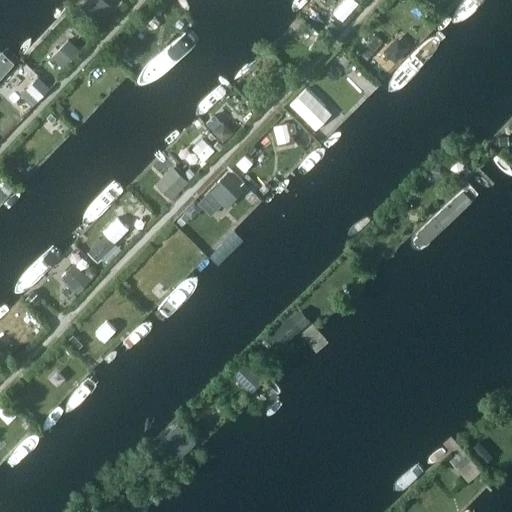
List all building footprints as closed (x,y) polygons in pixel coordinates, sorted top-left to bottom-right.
[(86,0),(80,7),(101,26),(111,17),(108,14),(112,10),(106,4),(102,8),(97,3),(100,0),(86,0)] [(375,35),(367,44),(374,51),(382,41),(375,35)] [(68,40),(51,57),(62,68),(80,50),(68,40)] [(344,56),(340,61),(344,66),(349,61),(344,56)] [(38,78),(21,95),(32,106),(49,88),(38,78)] [(214,116),(206,123),(213,130),(220,123),(214,116)] [(289,122),(274,126),(277,141),(293,137),(292,133),(296,132),(294,123),(289,124),(289,122)] [(223,126),(215,133),(223,141),(231,134),(223,126)] [(507,136),(499,137),(499,145),(508,145),(507,136)] [(440,163),(431,171),(435,177),(443,177),(448,172),(440,163)] [(17,167),(13,172),(19,178),(23,173),(17,167)] [(189,169),(184,173),(189,179),(194,174),(189,169)] [(209,192),(198,203),(211,216),(239,187),(226,174),(209,192)] [(6,183),(1,188),(8,195),(13,190),(6,183)] [(106,235),(88,253),(97,261),(114,243),(106,235)] [(74,264),(61,278),(67,284),(77,293),(90,280),(80,270),(74,264)] [(89,266),(86,270),(86,274),(88,277),(93,277),(96,273),(96,269),(93,266),(89,266)] [(33,291),(25,299),(32,306),(40,298),(33,291)] [(291,316),(269,336),(279,348),(302,329),(291,316)] [(268,336),(262,342),(268,348),(274,342),(268,336)] [(72,337),(67,341),(77,350),(81,346),(72,337)] [(245,363),(233,376),(244,388),(257,375),(245,363)] [(177,425),(160,441),(177,459),(194,442),(177,425)] [(478,442),(471,449),(477,456),(485,449),(478,442)] [(462,450),(452,458),(460,467),(470,459),(462,450)]
